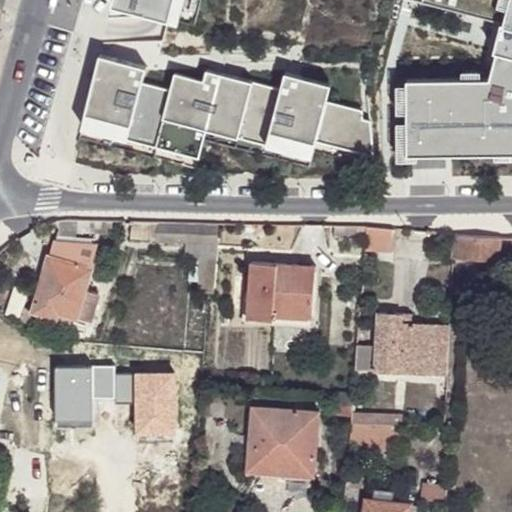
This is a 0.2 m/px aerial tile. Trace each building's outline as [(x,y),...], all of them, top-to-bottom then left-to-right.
[(115,0),(114,7),(181,23),(186,0),(115,0)] [(511,0),(506,0),(484,80),(404,80),(405,160),(511,158),(511,0)] [(48,43),(46,54),(70,57),(71,45),(48,43)] [(101,57),(80,135),(198,160),(203,135),(307,159),(312,140),(373,153),(369,123),(359,122),(360,110),(324,100),(326,87),(282,76),(279,89),(209,73),(206,81),(173,73),(169,91),(143,84),(146,67),(101,57)] [(45,148),(62,90),(32,82),(16,140),(45,148)] [(11,177),(47,186),(54,156),(18,148),(11,177)] [(95,219),(80,219),(80,232),(94,232),(95,219)] [(131,221),(131,241),(202,242),(215,242),(216,222),(131,221)] [(344,236),(365,236),(366,226),(345,225),(344,236)] [(390,250),(392,228),(366,226),(365,236),(364,248),(390,250)] [(455,233),(453,256),(476,257),(480,254),(499,256),(501,236),(455,233)] [(50,256),(34,310),(56,317),(58,311),(90,321),(98,293),(85,289),(91,269),(89,268),(96,244),(90,243),(90,240),(67,238),(67,241),(56,240),(51,257),(50,256)] [(205,255),(214,255),(215,242),(202,242),(202,255),(205,255)] [(203,292),(205,292),(211,292),(214,255),(205,255),(203,292)] [(250,260),(246,317),(272,318),(273,312),(311,315),(315,265),(250,260)] [(461,280),(460,299),(468,299),(469,281),(461,280)] [(355,343),(353,366),(427,371),(430,322),(410,321),(400,320),(401,312),(378,310),(375,344),(355,343)] [(272,318),(246,317),(245,321),(310,326),(311,315),(273,312),(272,318)] [(411,312),(401,312),(400,320),(410,321),(411,312)] [(430,322),(427,371),(441,371),(444,323),(430,322)] [(332,413),(348,415),(350,405),(351,392),(334,391),(332,413)] [(250,447),(249,465),(311,469),(313,410),(248,406),(246,436),(246,437),(250,438),(250,447)] [(351,412),(349,422),(389,424),(390,414),(351,412)] [(389,424),(398,425),(401,424),(401,415),(390,414),(389,424)] [(389,424),(349,422),(348,445),(395,449),(398,425),(389,424)] [(230,446),(250,447),(250,438),(246,437),(246,436),(231,436),(230,446)] [(311,469),(249,465),(248,471),(310,475),(311,469)] [(361,472),(346,471),(344,488),(360,489),(361,472)] [(423,497),(445,501),(447,484),(436,483),(435,479),(427,478),(427,482),(424,482),(423,497)] [(366,497),(364,511),(409,511),(410,504),(410,501),(393,500),(394,490),(368,487),(367,497),(366,497)]
